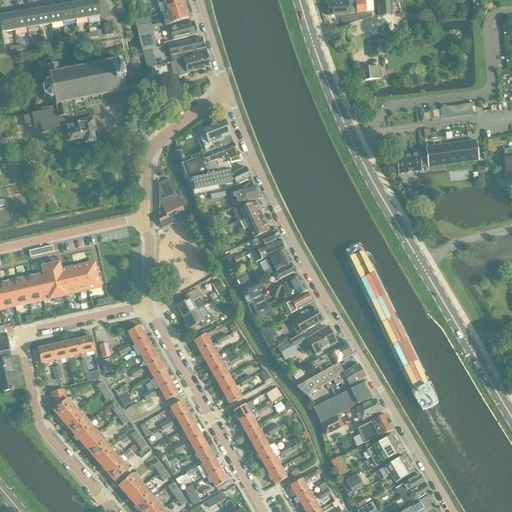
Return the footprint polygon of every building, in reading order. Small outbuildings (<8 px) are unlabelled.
[(85,2),(88,19),(100,17),(97,0),(85,2)] [(159,0),(160,0),(157,1),(158,5),(164,3),(166,13),(184,7),(181,0),(159,0)] [(329,0),(330,4),(326,4),(327,17),(353,14),(353,12),(356,12),(356,14),(366,13),(364,0),(329,0)] [(75,21),(88,19),(85,2),(73,4),(75,21)] [(391,3),(378,3),(379,16),(392,15),(391,3)] [(63,23),(75,21),(73,4),(60,6),(63,23)] [(51,25),(63,23),(60,6),(48,8),(51,25)] [(184,7),(166,13),(169,21),(164,23),(165,26),(188,19),(184,7)] [(39,27),(51,25),(48,8),(36,11),(39,27)] [(26,29),(39,27),(36,11),(24,13),(26,29)] [(14,31),(26,29),(24,13),(11,15),(14,31)] [(0,23),(2,33),(14,31),(11,15),(0,16),(0,23)] [(194,22),(169,29),(173,41),(198,35),(194,22)] [(105,37),(113,35),(111,24),(107,24),(103,25),(105,37)] [(153,33),(160,32),(159,28),(163,27),(162,24),(152,26),(152,24),(136,27),(138,36),(139,36),(139,37),(153,33)] [(139,37),(142,50),(143,52),(149,51),(152,50),(157,49),(153,33),(139,37)] [(171,57),(176,56),(177,61),(185,60),(207,54),(207,52),(202,38),(168,47),(171,57)] [(386,41),(368,43),(370,58),(387,56),(386,41)] [(185,60),(177,61),(175,62),(179,77),(187,75),(186,73),(211,67),(207,54),(185,60)] [(56,105),(83,100),(91,99),(92,101),(93,101),(92,98),(100,97),(100,99),(102,99),(101,97),(109,95),(109,97),(111,97),(110,95),(118,94),(119,95),(120,95),(119,93),(125,92),(125,94),(127,93),(126,92),(128,92),(128,90),(126,91),(125,85),(126,85),(126,84),(125,84),(124,81),(125,81),(125,80),(126,80),(126,78),(124,79),(123,73),(125,72),(124,71),(123,71),(123,70),(122,70),(122,68),(122,67),(122,66),(122,67),(120,61),(122,60),(122,59),(120,60),(120,58),(119,59),(119,60),(113,61),(113,59),(111,60),(112,62),(104,63),(103,61),(102,62),(102,64),(95,65),(94,63),(93,63),(93,65),(86,67),(85,65),(84,65),(84,67),(77,68),(77,66),(75,66),(75,67),(67,68),(67,71),(60,72),(59,71),(57,65),(49,66),(50,73),(49,74),(50,75),(48,75),(49,76),(50,76),(51,82),(48,82),(48,81),(47,81),(47,83),(43,88),(42,88),(42,89),(43,89),(44,96),(43,96),(44,97),(45,96),(50,100),(50,101),(51,102),(52,100),(55,100),(56,105)] [(379,68),(363,69),(364,81),(380,80),(379,68)] [(153,87),(154,87),(164,84),(170,82),(169,78),(162,80),(162,77),(151,80),(153,87)] [(33,127),(34,133),(35,136),(68,129),(68,133),(67,134),(69,143),(75,142),(76,142),(78,141),(85,140),(86,144),(87,144),(89,146),(93,146),(94,143),(95,143),(93,132),(96,131),(94,120),(87,121),(85,112),(79,113),(78,107),(76,107),(75,104),(76,104),(76,103),(83,102),(84,102),(83,100),(56,105),(55,106),(55,107),(39,111),(40,114),(23,117),(26,128),(33,127)] [(472,117),(471,105),(451,107),(452,120),(472,117)] [(207,139),(202,142),(206,154),(230,144),(227,137),(228,136),(229,136),(224,121),(223,121),(223,122),(212,127),(211,126),(203,129),(203,130),(207,139)] [(421,172),(421,168),(428,167),(428,169),(478,161),(476,142),(425,149),(427,159),(420,160),(419,155),(396,159),(398,175),(421,172)] [(181,164),(185,174),(186,174),(187,179),(189,178),(194,195),(194,196),(204,193),(209,192),(219,190),(219,189),(226,186),(224,180),(227,179),(226,177),(233,174),(228,164),(240,162),(236,153),(232,144),(222,148),(199,158),(181,164)] [(511,149),(504,151),(505,159),(503,160),(507,182),(511,180),(511,149)] [(14,163),(7,165),(9,171),(16,170),(14,163)] [(224,180),(226,186),(234,183),(235,186),(243,183),(250,179),(245,168),(233,174),(226,177),(227,179),(224,180)] [(159,185),(160,217),(161,217),(161,221),(159,222),(162,230),(185,220),(186,219),(178,199),(170,180),(159,185)] [(235,205),(236,207),(261,199),(255,186),(231,193),(233,198),(235,198),(237,204),(235,205)] [(224,190),(210,193),(210,195),(211,200),(226,197),(224,190)] [(256,202),(240,209),(244,220),(261,212),(258,206),(260,205),(258,201),(256,202)] [(249,229),(265,221),(262,215),(264,215),(262,211),(261,212),(244,220),(249,229)] [(265,221),(249,229),(254,239),(270,231),(267,225),(269,224),(267,220),(265,221)] [(264,246),(270,243),(279,239),(276,231),(251,242),(253,247),(260,244),(260,243),(262,242),(264,246)] [(219,232),(214,234),(216,238),(219,243),(223,241),(219,232)] [(252,253),(250,254),(255,264),(257,263),(269,257),(284,250),(280,240),(252,253)] [(229,250),(225,242),(220,245),(223,253),(229,250)] [(53,246),(29,252),(30,258),(54,252),(53,246)] [(265,260),(259,263),(266,276),(272,273),(273,275),(292,265),(284,250),(269,257),(269,258),(265,260)] [(237,258),(234,259),(237,265),(244,262),(241,256),(237,258)] [(0,311),(3,311),(2,310),(49,299),(50,300),(66,297),(66,296),(100,288),(100,287),(99,280),(98,280),(95,264),(61,271),(59,264),(43,268),(44,275),(0,285),(0,311)] [(291,268),(290,266),(292,265),(273,275),(268,277),(272,285),(294,274),(293,272),(294,271),(293,268),(291,268)] [(247,276),(236,281),(240,288),(250,283),(247,276)] [(292,300),(307,292),(299,277),(284,285),(292,300)] [(248,298),(261,292),(260,292),(264,290),(259,280),(243,288),(248,298)] [(225,292),(219,281),(212,285),(219,296),(225,292)] [(188,302),(177,308),(183,319),(197,312),(204,308),(199,299),(201,298),(196,290),(185,297),(188,302)] [(257,318),(261,315),(273,310),(280,307),(277,301),(267,306),(261,292),(248,298),(257,318)] [(306,295),(286,306),(291,315),(311,304),(306,295)] [(197,312),(183,319),(189,330),(201,324),(203,329),(215,322),(210,315),(208,316),(204,308),(197,312)] [(315,309),(295,321),(290,324),(297,336),(302,334),(323,322),(315,309)] [(234,323),(228,327),(232,333),(238,330),(234,323)] [(134,345),(146,338),(139,327),(128,334),(134,345)] [(328,327),(306,340),(315,356),(337,343),(328,327)] [(269,333),(263,336),(266,343),(272,339),(269,333)] [(215,340),(217,343),(227,337),(225,334),(215,340)] [(0,351),(9,350),(5,335),(0,335),(0,351)] [(199,353),(211,346),(205,336),(193,342),(199,353)] [(301,336),(290,342),(289,341),(278,348),(285,361),(297,354),(294,349),(305,342),(301,336)] [(227,337),(217,343),(219,346),(228,340),(227,337)] [(77,341),(80,356),(94,353),(90,338),(77,341)] [(140,356),(152,350),(146,338),(134,345),(140,356)] [(67,359),(80,356),(77,341),(64,344),(67,359)] [(54,362),(67,359),(64,344),(51,347),(54,362)] [(109,357),(106,345),(100,347),(102,359),(109,357)] [(117,350),(119,353),(129,348),(127,345),(117,350)] [(246,345),(241,348),(244,354),(250,351),(246,345)] [(331,368),(337,365),(339,364),(352,357),(345,345),(325,357),(329,364),(326,365),(328,370),(331,368)] [(205,363),(217,357),(211,346),(199,353),(205,363)] [(41,365),(54,362),(51,347),(38,350),(41,365)] [(129,348),(119,353),(120,356),(130,351),(129,348)] [(511,348),(500,351),(504,369),(511,367),(511,348)] [(0,351),(0,378),(3,392),(18,389),(13,366),(12,367),(10,359),(11,358),(9,350),(0,351)] [(147,368),(159,361),(152,350),(140,356),(147,368)] [(205,363),(211,374),(223,367),(229,364),(239,358),(237,355),(227,361),(226,359),(220,362),(217,357),(205,363)] [(239,358),(229,364),(230,367),(241,361),(239,358)] [(82,361),(85,374),(87,382),(92,381),(90,373),(89,373),(87,365),(86,360),(82,361)] [(153,379),(165,372),(159,361),(147,368),(153,379)] [(327,370),(303,384),(306,387),(309,394),(319,388),(324,385),(327,384),(330,388),(335,385),(336,386),(337,386),(340,384),(345,381),(348,387),(360,380),(364,378),(358,367),(357,366),(344,373),(339,364),(337,365),(331,368),(328,370),(327,370)] [(130,373),(131,376),(142,370),(140,367),(130,373)] [(217,384),(229,378),(223,367),(211,374),(217,384)] [(142,370),(131,376),(133,379),(143,373),(142,370)] [(259,373),(265,382),(270,379),(265,370),(259,373)] [(98,371),(90,373),(92,381),(100,379),(98,371)] [(292,375),(295,381),(303,376),(300,371),(292,375)] [(160,390),(171,384),(165,372),(153,379),(160,390)] [(239,382),(240,385),(251,379),(249,376),(239,382)] [(240,385),(241,387),(252,381),(255,379),(254,377),(251,379),(240,385)] [(223,395),(235,388),(229,378),(217,384),(223,395)] [(345,381),(340,384),(344,390),(349,387),(348,387),(345,381)] [(101,395),(107,390),(101,383),(96,387),(101,395)] [(128,391),(130,390),(127,384),(125,386),(120,388),(121,389),(124,394),(128,391)] [(171,384),(160,390),(166,402),(178,395),(171,384)] [(303,384),(296,388),(306,396),(309,394),(306,387),(303,384)] [(128,471),(69,402),(74,399),(73,398),(74,397),(75,399),(94,390),(92,385),(82,389),(81,388),(72,392),(73,394),(70,396),(70,395),(72,394),(71,390),(64,392),(63,391),(51,393),(54,411),(53,412),(114,483),(128,471)] [(327,402),(313,409),(321,424),(338,416),(344,413),(349,411),(371,399),(362,385),(327,402)] [(235,388),(223,395),(229,405),(241,399),(235,388)] [(266,395),(271,404),(282,398),(276,388),(266,395)] [(121,389),(115,393),(118,397),(124,394),(121,389)] [(107,390),(101,395),(107,402),(113,398),(107,390)] [(142,396),(144,399),(154,393),(153,390),(142,396)] [(154,393),(144,399),(146,402),(156,395),(154,393)] [(132,403),(127,394),(119,399),(124,408),(132,403)] [(356,410),(361,422),(380,412),(374,400),(356,410)] [(176,420),(188,413),(182,402),(170,409),(176,420)] [(233,412),(239,423),(251,416),(256,413),(266,407),(265,405),(255,411),(250,402),(233,412)] [(118,418),(124,414),(118,406),(112,411),(118,418)] [(256,413),(258,416),(268,410),(266,407),(256,413)] [(183,431),(194,425),(188,413),(176,420),(183,431)] [(124,414),(118,418),(123,426),(129,421),(124,414)] [(257,426),(251,416),(239,423),(245,433),(257,426)] [(344,427),(338,416),(320,425),(326,436),(344,427)] [(364,445),(367,443),(393,431),(386,416),(357,429),(364,445)] [(159,426),(161,429),(171,423),(170,420),(159,426)] [(151,435),(145,423),(140,426),(145,437),(151,435)] [(171,423),(161,429),(163,432),(173,426),(171,423)] [(189,443),(201,436),(194,425),(183,431),(189,443)] [(267,431),(268,434),(278,428),(277,425),(267,431)] [(251,444),(263,437),(257,426),(245,433),(251,444)] [(278,428),(268,434),(270,437),(280,431),(278,428)] [(135,443),(141,439),(136,431),(130,436),(135,443)] [(196,454),(207,448),(201,436),(189,443),(196,454)] [(371,459),(378,455),(397,444),(392,436),(377,445),(375,441),(365,446),(367,451),(366,451),(371,459)] [(257,454),(269,447),(263,437),(251,444),(257,454)] [(141,439),(135,443),(141,451),(138,453),(141,458),(150,452),(141,439)] [(172,448),(174,451),(184,445),(183,443),(172,448)] [(378,455),(371,459),(376,468),(383,464),(402,453),(397,444),(378,455)] [(133,445),(129,450),(133,454),(137,450),(133,445)] [(184,445),(174,451),(176,454),(186,448),(184,445)] [(279,452),(280,455),(290,449),(289,446),(279,452)] [(263,465),(275,458),(269,447),(257,454),(263,465)] [(202,466),(214,459),(207,448),(196,454),(202,466)] [(290,449),(280,455),(282,457),(292,452),(290,449)] [(129,450),(122,456),(126,460),(133,454),(129,450)] [(164,456),(160,459),(168,470),(171,468),(169,463),(164,456)] [(335,470),(345,465),(340,457),(331,462),(335,470)] [(385,468),(379,472),(384,480),(390,476),(409,465),(404,457),(385,468)] [(269,475),(281,468),(275,458),(263,465),(269,475)] [(177,459),(169,463),(171,468),(172,467),(180,463),(177,459)] [(208,477),(220,470),(214,459),(202,466),(208,477)] [(160,465),(154,469),(163,482),(169,478),(160,465)] [(195,465),(185,471),(187,474),(197,468),(195,465)] [(409,465),(390,476),(395,484),(414,473),(409,465)] [(197,468),(187,474),(188,476),(199,471),(197,468)] [(275,486),(287,479),(281,468),(269,475),(275,486)] [(296,468),(290,471),(292,476),(299,472),(296,468)] [(220,470),(208,477),(215,488),(227,482),(220,470)] [(302,479),(289,486),(296,497),(308,490),(304,484),(316,477),(313,473),(306,477),(303,479),(302,479)] [(349,487),(360,480),(356,474),(345,480),(349,487)] [(118,487),(139,511),(164,511),(132,475),(118,487)] [(401,498),(425,484),(419,475),(396,489),(401,498)] [(345,480),(339,484),(343,490),(349,487),(345,480)] [(360,480),(349,487),(352,492),(363,486),(360,480)] [(173,483),(168,487),(171,491),(176,487),(173,483)] [(319,498),(329,491),(325,483),(319,487),(322,492),(317,495),(319,498)] [(425,484),(401,498),(406,507),(430,493),(425,484)] [(175,500),(182,495),(176,487),(171,491),(170,492),(175,500)] [(190,487),(184,491),(193,506),(199,502),(190,487)] [(207,487),(200,491),(203,495),(210,491),(207,487)] [(302,508),(314,501),(308,490),(296,497),(302,508)] [(329,491),(319,498),(321,501),(331,494),(329,491)] [(214,498),(218,505),(226,500),(226,499),(223,494),(222,493),(214,498)] [(182,495),(175,500),(181,507),(187,503),(182,495)] [(415,506),(405,511),(423,511),(424,511),(433,506),(428,497),(414,505),(415,506)] [(210,509),(218,505),(214,498),(206,503),(210,509)] [(359,508),(366,504),(362,498),(356,502),(359,508)] [(304,511),(318,511),(320,511),(314,501),(302,508),(304,511)] [(366,507),(357,511),(374,511),(377,510),(372,503),(366,507)]
